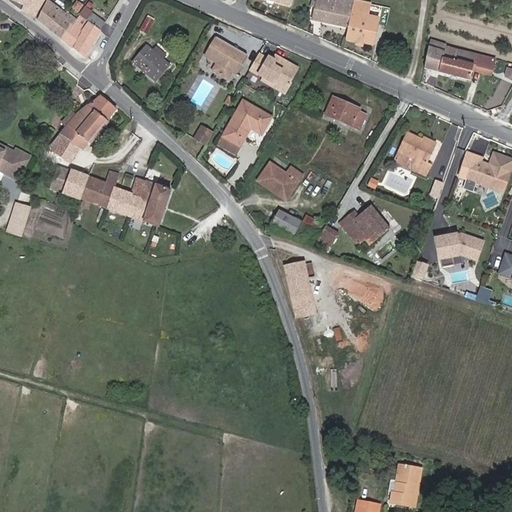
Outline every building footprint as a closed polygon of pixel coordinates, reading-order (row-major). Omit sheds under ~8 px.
[(44,0),(28,0),(25,7),(24,10),(35,16),(44,0)] [(348,28),(354,1),(348,0),(311,0),(312,0),(318,1),(316,9),(313,20),(348,28)] [(79,11),(83,4),(77,1),(73,8),(79,11)] [(348,28),(346,39),(346,40),(374,46),(380,20),(368,18),(369,13),(371,5),(354,1),(348,28)] [(63,17),(47,2),(38,20),(62,39),(70,26),(71,24),(63,17)] [(85,58),(101,31),(99,30),(105,21),(92,12),(93,11),(88,8),(89,6),(86,4),(78,15),(79,15),(77,19),(75,17),(71,24),(70,26),(80,35),(72,48),(85,58)] [(66,12),(63,17),(71,24),(75,17),(66,12)] [(147,35),(154,21),(147,17),(139,31),(147,35)] [(70,26),(62,39),(72,48),(80,35),(70,26)] [(247,54),(217,37),(207,56),(219,63),(215,71),(229,79),(233,71),(236,73),(247,54)] [(472,72),(476,54),(447,46),(448,45),(431,40),(424,68),(470,80),(472,72)] [(23,54),(31,48),(27,41),(18,48),(23,54)] [(43,65),(53,56),(54,55),(45,46),(35,56),(43,65)] [(132,62),(156,82),(170,65),(146,46),(132,62)] [(298,68),(280,58),(278,61),(274,61),(274,60),(268,57),(267,59),(258,54),(249,70),(263,78),(268,76),(276,80),(274,84),(281,89),(289,87),(291,84),(289,83),(298,68)] [(497,60),(476,54),(472,72),(492,77),(493,72),(496,61),(497,60)] [(263,78),(262,81),(285,94),(289,87),(281,89),(274,84),(276,80),(268,76),(263,78)] [(246,86),(243,92),(253,97),(256,91),(246,86)] [(116,110),(100,97),(77,114),(47,149),(69,163),(79,149),(81,150),(116,110)] [(326,114),(358,129),(365,114),(357,111),(358,109),(334,98),(326,114)] [(243,100),(222,136),(239,146),(250,128),(261,134),(271,117),(243,100)] [(205,145),(213,133),(202,126),(195,139),(205,145)] [(407,133),(399,151),(415,158),(411,167),(427,174),(431,163),(426,161),(434,144),(407,133)] [(239,146),(222,136),(217,144),(234,154),(239,146)] [(0,161),(8,166),(4,174),(17,181),(30,157),(16,150),(14,155),(5,150),(3,152),(0,150),(0,161)] [(415,158),(399,151),(395,161),(411,167),(415,158)] [(490,164),(474,158),(467,178),(504,191),(511,171),(496,166),(493,168),(492,167),(490,164)] [(0,171),(4,174),(8,166),(0,161),(0,171)] [(257,182),(274,193),(276,191),(287,199),(303,176),(291,168),(287,174),(271,163),(257,182)] [(51,189),(82,200),(88,177),(59,167),(51,189)] [(88,177),(82,200),(83,201),(81,207),(87,209),(89,203),(159,227),(170,191),(137,179),(132,193),(115,186),(117,178),(109,175),(106,183),(88,177)] [(369,178),(366,187),(375,190),(378,181),(369,178)] [(371,207),(358,218),(355,214),(341,225),(354,242),(367,231),(375,241),(389,231),(371,207)] [(272,224),(300,239),(307,225),(279,210),(272,224)] [(326,227),(319,237),(332,245),(338,234),(326,227)] [(477,260),(483,242),(462,235),(437,239),(442,268),(455,265),(453,256),(460,254),(477,260)] [(313,248),(327,254),(332,245),(319,237),(313,248)] [(511,256),(506,254),(499,274),(511,278),(511,256)] [(284,265),(294,300),(313,294),(303,260),(284,265)] [(426,267),(416,263),(410,279),(421,282),(426,267)] [(487,305),(492,291),(479,287),(475,301),(487,305)] [(390,488),(388,498),(413,504),(421,466),(401,462),(398,474),(396,473),(394,473),(393,476),(389,475),(386,488),(390,488)] [(353,507),(368,511),(371,499),(356,495),(353,507)]
